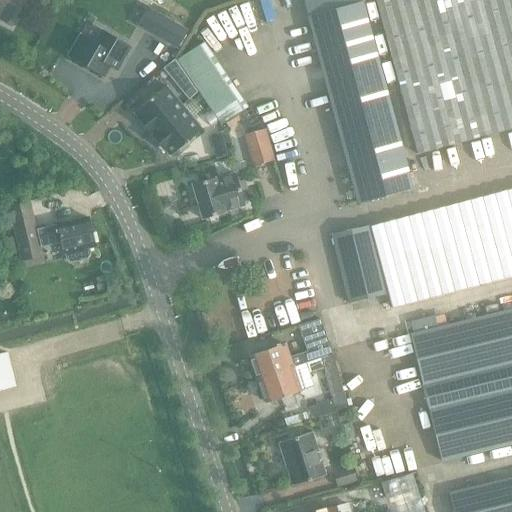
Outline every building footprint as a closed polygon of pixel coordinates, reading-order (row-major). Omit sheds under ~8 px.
[(0,0),(0,19),(11,26),(24,0),(0,0)] [(362,3),(307,18),(358,204),(412,189),(375,52),(388,48),(417,154),(511,128),(511,0),(375,0),(378,8),(364,12),(362,3)] [(187,33),(158,16),(150,31),(178,48),(187,33)] [(80,35),(67,57),(103,78),(109,67),(116,71),(130,48),(101,31),(94,43),(80,35)] [(248,108),(203,42),(177,60),(221,126),(225,123),(237,115),(248,108)] [(182,71),(172,79),(180,89),(189,82),(182,71)] [(166,86),(133,113),(137,117),(136,118),(165,153),(166,152),(169,156),(201,129),(183,108),(166,86)] [(237,115),(225,123),(228,128),(240,119),(237,115)] [(265,130),(249,135),(243,137),(252,168),(274,161),(265,130)] [(213,149),(216,160),(228,157),(225,145),(213,149)] [(202,220),(224,213),(224,212),(244,206),(235,174),(215,180),(214,179),(192,185),(202,220)] [(511,189),(370,227),(369,226),(331,237),(349,305),(388,294),(392,308),(511,276),(511,189)] [(33,214),(13,219),(21,251),(40,247),(60,242),(64,255),(64,254),(66,260),(71,263),(87,259),(90,255),(88,249),(94,247),(87,218),(37,230),(33,214)] [(441,462),(511,444),(511,309),(436,328),(413,334),(410,334),(441,462)] [(434,317),(410,322),(413,334),(436,328),(434,317)] [(331,355),(322,325),(320,319),(298,326),(307,353),(290,359),(285,345),(250,357),(251,360),(250,363),(252,368),(255,370),(258,379),(315,360),(317,368),(333,361),(331,355)] [(0,390),(15,387),(7,353),(0,354),(0,390)] [(348,408),(333,361),(317,368),(315,360),(258,379),(261,389),(260,392),(262,397),(265,399),(266,402),(313,385),(309,374),(323,369),(332,399),(308,407),(312,419),(348,408)] [(293,486),(325,475),(311,431),(279,442),(293,486)] [(352,466),(332,473),(337,488),(357,481),(352,466)] [(423,511),(411,475),(381,485),(389,511),(423,511)] [(511,511),(511,478),(449,494),(453,511),(511,511)] [(348,511),(347,503),(312,511),(348,511)]
